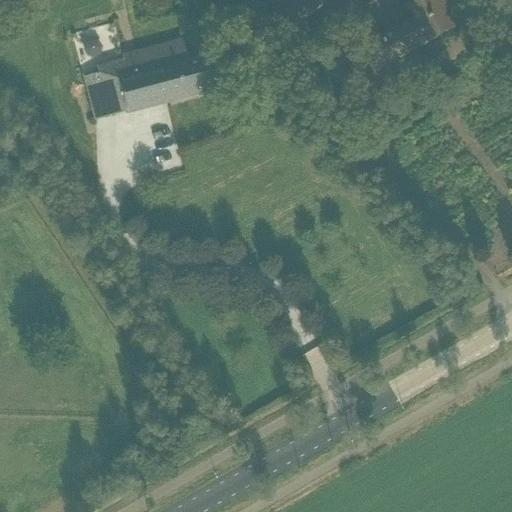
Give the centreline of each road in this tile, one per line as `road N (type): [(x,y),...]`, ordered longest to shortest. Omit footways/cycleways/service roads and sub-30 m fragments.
road 1 (unclassified): [(511,310),(207,0)]
road 2 (tertiary): [(189,511),(511,325)]
